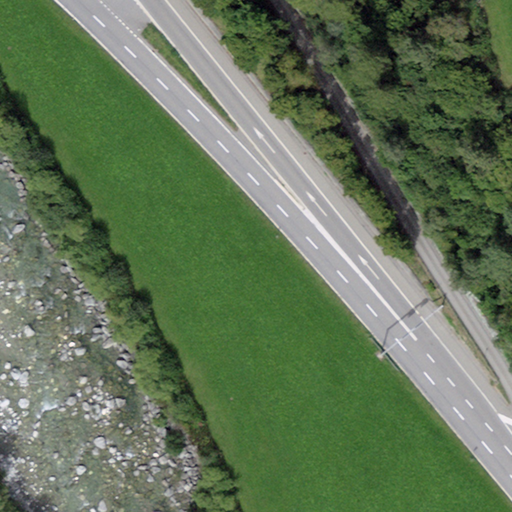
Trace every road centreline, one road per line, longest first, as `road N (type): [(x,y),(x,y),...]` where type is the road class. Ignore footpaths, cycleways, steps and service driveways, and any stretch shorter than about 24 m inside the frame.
road 1 (primary): [(74,0),(231,151),(399,335)]
road 2 (track): [(511,376),(284,0)]
road 3 (trunk): [(399,335),(370,259),(152,0)]
road 4 (primary): [(399,335),(511,470)]
